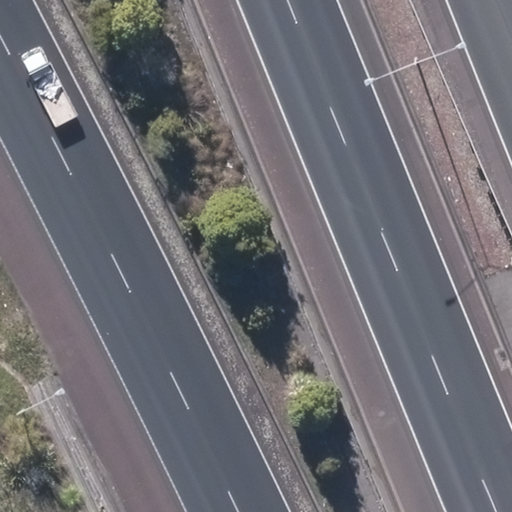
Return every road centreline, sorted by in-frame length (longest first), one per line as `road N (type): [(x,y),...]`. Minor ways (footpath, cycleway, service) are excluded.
road 1 (motorway): [(252,511),(3,0)]
road 2 (motorway): [(484,511),(281,0)]
